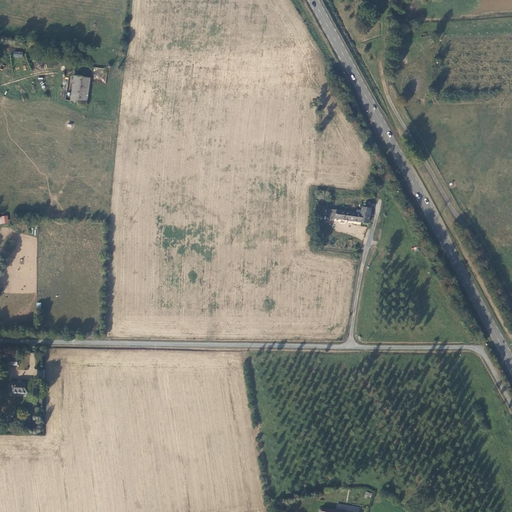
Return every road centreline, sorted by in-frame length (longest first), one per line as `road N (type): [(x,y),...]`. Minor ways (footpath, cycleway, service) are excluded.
road 1 (primary): [(511,365),(313,0)]
road 2 (unclassified): [(345,347),(0,340)]
road 3 (unclassified): [(382,86),(511,311)]
road 4 (unclassified): [(511,404),(475,349),(345,347)]
road 5 (unclassified): [(345,347),(379,207)]
